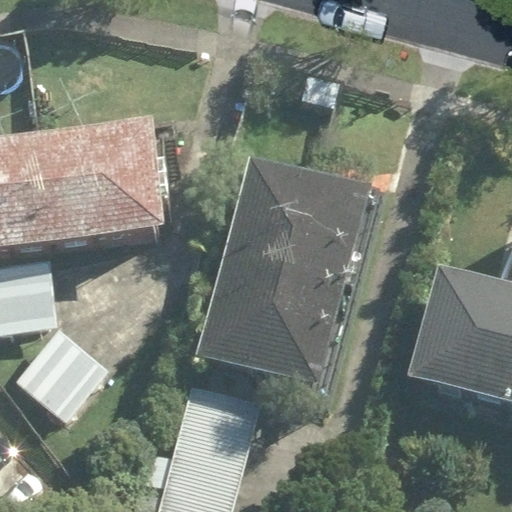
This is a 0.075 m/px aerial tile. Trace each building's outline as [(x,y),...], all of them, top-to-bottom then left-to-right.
[(174,136),(0,156),(0,345),(67,337),(58,259),(186,244),(174,136)] [(388,202),(256,167),(202,368),(334,403),(388,202)] [(443,277),(412,390),(511,417),(511,291),(511,295),(443,277)] [(95,342),(85,354),(67,337),(19,391),(70,435),(117,382),(103,369),(113,358),(95,342)] [(179,464),(154,457),(139,511),(245,511),(270,415),(196,396),(179,464)]
